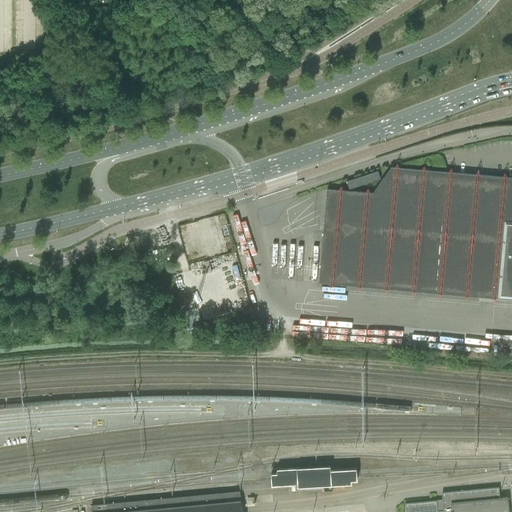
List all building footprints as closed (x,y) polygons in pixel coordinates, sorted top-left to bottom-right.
[(511,177),(391,167),(373,193),(327,189),(319,283),(511,299),(511,177)] [(346,182),(349,189),(380,179),(380,178),(378,171),(346,182)] [(271,485),(298,484),(299,487),(351,484),(350,480),(356,480),(356,474),(356,468),(330,470),(330,466),(276,469),(276,473),(271,473),(271,479),(271,485)] [(405,503),(405,511),(508,511),(507,497),(499,498),(498,488),(442,493),(443,505),(438,506),(437,500),(405,503)] [(241,511),(240,496),(239,492),(91,506),(91,511),(241,511)]
